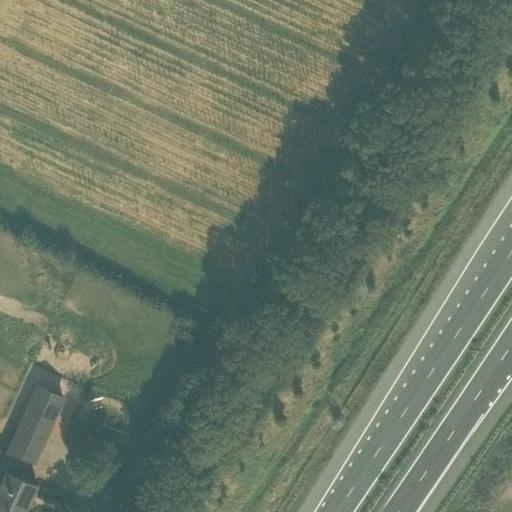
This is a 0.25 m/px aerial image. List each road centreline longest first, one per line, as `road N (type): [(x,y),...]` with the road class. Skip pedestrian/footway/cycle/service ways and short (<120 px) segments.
road 1 (motorway): [(511,242),(328,511)]
road 2 (motorway): [(397,511),(511,342)]
